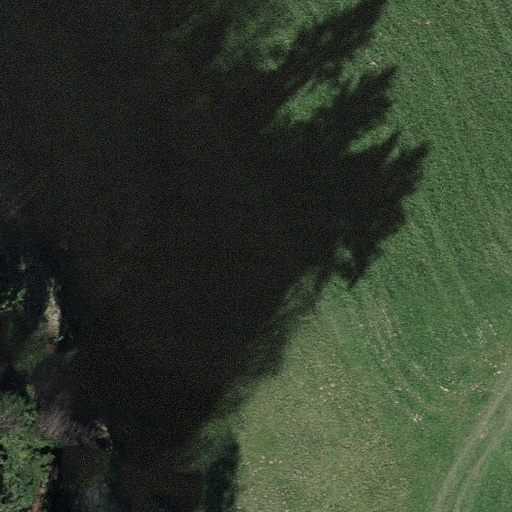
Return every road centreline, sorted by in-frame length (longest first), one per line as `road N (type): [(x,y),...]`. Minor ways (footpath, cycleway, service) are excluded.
road 1 (track): [(100,511),(0,371)]
road 2 (track): [(511,373),(413,511)]
